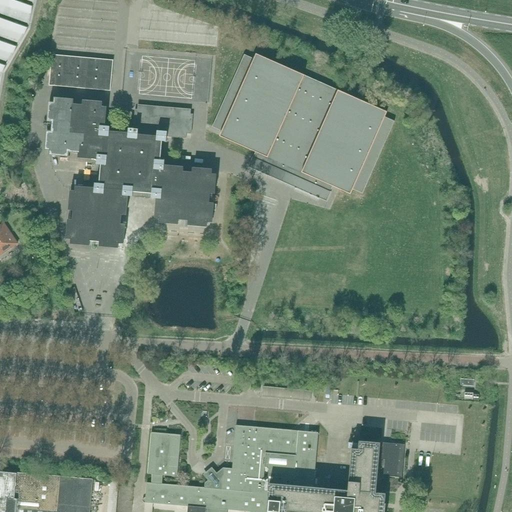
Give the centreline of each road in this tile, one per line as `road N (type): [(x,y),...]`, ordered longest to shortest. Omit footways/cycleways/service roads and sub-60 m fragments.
road 1 (residential): [(155,386),(109,338),(0,328)]
road 2 (secondary): [(405,8),(472,40),(511,86)]
